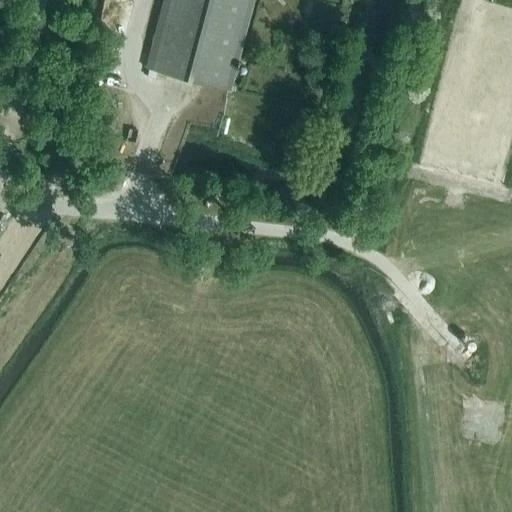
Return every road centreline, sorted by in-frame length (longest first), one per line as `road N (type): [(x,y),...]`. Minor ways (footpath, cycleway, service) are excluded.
road 1 (unclassified): [(0,198),(346,242)]
road 2 (track): [(11,124),(41,0)]
